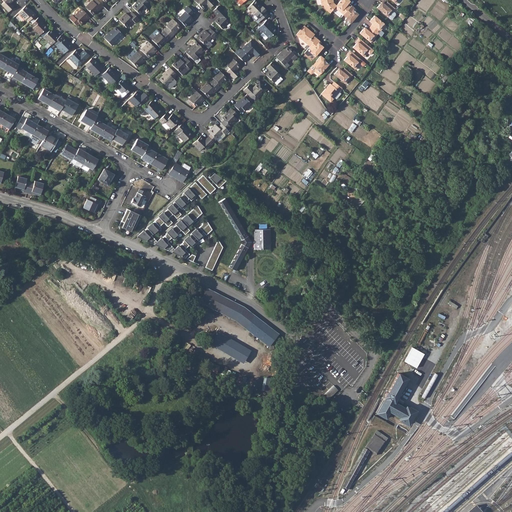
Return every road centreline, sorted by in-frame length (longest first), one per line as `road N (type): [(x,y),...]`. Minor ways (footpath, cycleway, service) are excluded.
road 1 (track): [(0,438),(147,313),(168,263)]
road 2 (residential): [(272,0),(284,40),(207,116),(188,113),(141,80)]
road 3 (residential): [(100,234),(248,302),(294,335)]
road 4 (residential): [(0,89),(130,166)]
